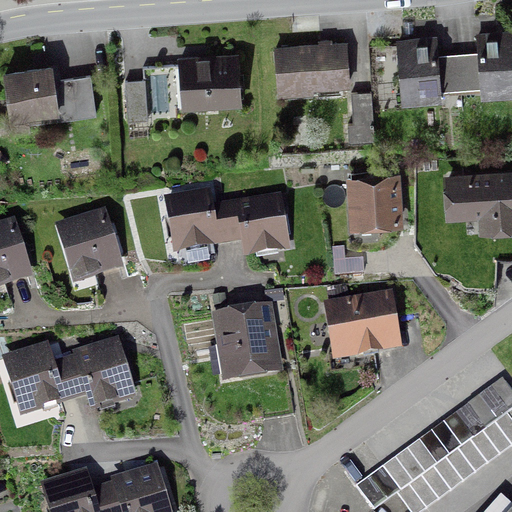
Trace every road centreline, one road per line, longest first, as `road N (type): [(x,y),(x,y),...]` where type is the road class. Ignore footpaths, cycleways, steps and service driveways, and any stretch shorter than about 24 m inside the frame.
road 1 (tertiary): [(323,0),(0,26)]
road 2 (residential): [(511,315),(286,483)]
